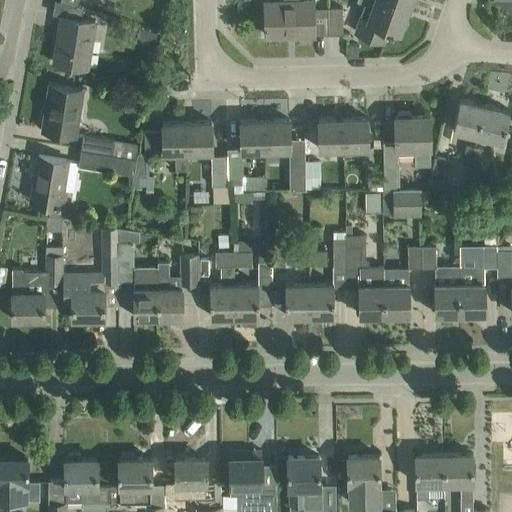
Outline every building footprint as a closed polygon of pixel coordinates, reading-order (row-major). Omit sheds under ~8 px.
[(313,0),(282,0),(283,0),(264,1),(265,24),(264,24),(264,28),(265,28),(266,35),(314,34),(313,0)] [(408,4),(398,0),(361,0),(372,4),(367,17),(361,15),(355,31),(383,41),(388,28),(392,29),(392,28),(399,30),(408,4)] [(328,7),(328,34),(342,33),(342,6),(328,7)] [(53,62),(73,65),(87,67),(95,20),(61,14),(53,62)] [(43,129),(62,133),(75,134),(82,88),(54,84),(49,111),(46,110),(43,129)] [(484,104),(459,98),(452,128),(477,134),(484,104)] [(509,109),(484,104),(477,134),(502,140),(509,109)] [(396,153),(413,153),(413,164),(430,164),(430,115),(395,116),(395,146),(396,146),(396,153)] [(343,147),(343,117),(318,118),(319,147),(343,147)] [(367,117),(343,117),(343,147),(368,146),(367,117)] [(265,119),(265,149),(266,160),(278,160),(278,149),(290,149),(289,118),(265,119)] [(241,150),(265,149),(265,119),(240,119),(241,150)] [(211,120),(187,121),(187,151),(212,150),(211,120)] [(187,151),(187,121),(162,121),(163,151),(176,151),(175,168),(187,168),(187,151)] [(146,148),(160,148),(159,129),(146,129),(146,148)] [(138,143),(83,134),(81,148),(136,156),(138,143)] [(466,143),(462,161),(470,163),(470,162),(474,145),(466,143)] [(482,147),(474,145),(470,162),(470,163),(469,170),(478,172),(482,147)] [(136,156),(81,148),(79,164),(134,172),(136,156)] [(62,188),(67,159),(39,154),(31,200),(44,203),(43,207),(64,211),(67,189),(62,188)] [(227,184),(226,154),(211,154),(212,184),(227,184)] [(239,154),(226,154),(227,184),(242,184),(242,174),(240,174),(239,154)] [(428,184),(443,189),(450,158),(434,154),(428,184)] [(306,157),(306,164),(307,184),(320,184),(319,175),(317,175),(316,157),(306,157)] [(305,189),(305,160),(289,160),(289,189),(305,189)] [(399,160),(384,161),(385,188),(400,187),(399,160)] [(142,174),(142,183),(154,183),(154,174),(142,174)] [(248,186),(265,187),(266,175),(249,174),(248,186)] [(367,175),(367,185),(382,185),(382,175),(367,175)] [(382,189),(382,213),(421,214),(421,186),(400,187),(385,188),(382,189)] [(380,210),(380,191),(365,191),(365,210),(380,210)] [(438,212),(453,213),(455,195),(439,193),(438,212)] [(48,216),(47,227),(63,228),(64,218),(48,216)] [(119,240),(119,226),(119,225),(102,225),(102,235),(103,269),(62,270),(62,281),(62,305),(63,305),(63,302),(72,302),(72,316),(104,316),(104,280),(118,280),(119,240)] [(139,240),(139,229),(119,226),(119,240),(133,240),(139,240)] [(346,266),(345,232),(345,230),(332,230),(333,267),(346,266)] [(352,232),(345,232),(346,266),(365,266),(365,232),(352,232)] [(234,264),(252,264),(251,239),(237,240),(238,250),(234,251),(234,264)] [(133,240),(119,240),(118,280),(134,280),(133,265),(133,240)] [(309,263),(308,249),(302,249),(302,240),(295,241),(296,249),(291,249),(291,264),(309,263)] [(497,243),(482,244),(482,266),(497,266),(497,248),(497,243)] [(62,281),(62,270),(62,263),(63,263),(62,245),(47,244),(47,254),(47,269),(22,270),(22,266),(11,266),(12,317),(44,317),(44,292),(47,291),(47,281),(62,281)] [(436,244),(421,244),(421,266),(435,266),(435,264),(436,264),(436,244)] [(511,246),(497,248),(497,266),(497,274),(511,274),(511,246)] [(327,248),(308,249),(309,263),(327,263),(327,248)] [(286,249),(273,250),(273,273),(286,273),(286,249)] [(235,283),(234,264),(234,251),(216,251),(215,264),(221,264),(221,283),(209,283),(210,315),(234,315),(234,283),(235,283)] [(199,253),(181,253),(181,282),(199,282),(199,253)] [(169,274),(169,260),(157,260),(157,264),(158,315),(182,315),(182,286),(176,286),(176,274),(169,274)] [(435,282),(434,282),(434,292),(435,312),(460,312),(459,263),(436,264),(435,264),(435,266),(435,282)] [(475,263),(459,263),(460,312),(461,312),(461,317),(476,317),(476,312),(485,312),(485,292),(484,281),(484,270),(475,270),(475,263)] [(134,280),(134,316),(158,315),(157,264),(133,265),(134,280)] [(384,313),(383,264),(368,264),(368,270),(359,270),(359,282),(359,313),(384,313)] [(384,264),(383,264),(384,313),(409,313),(408,269),(384,270),(384,264)] [(309,314),(309,282),(285,282),(285,314),(309,314)] [(333,282),(309,282),(309,314),(334,314),(333,282)] [(258,283),(235,283),(234,283),(234,315),(258,314),(258,283)] [(249,455),(249,449),(229,450),(230,493),(244,493),(244,500),(241,500),(240,511),(275,511),(276,487),(261,487),(261,483),(262,483),(261,455),(249,455)] [(119,485),(106,485),(106,500),(107,500),(120,500),(120,501),(150,501),(150,485),(151,485),(151,457),(135,457),(135,454),(132,451),(122,451),(119,454),(119,457),(119,485)] [(65,458),(65,479),(65,485),(81,485),(81,501),(106,501),(106,500),(106,485),(97,485),(97,457),(81,458),(81,454),(78,452),(69,452),(67,454),(67,458),(65,458)] [(472,452),(444,453),(444,482),(460,481),(460,497),(460,511),(488,511),(489,508),(473,508),(473,496),(473,481),(473,472),(472,452)] [(444,453),(415,453),(415,473),(416,482),(416,497),(429,497),(429,494),(445,493),(444,482),(444,453)] [(350,501),(379,501),(379,454),(347,454),(347,483),(350,483),(350,501)] [(287,455),(287,475),(288,485),(290,485),(290,504),(304,503),(304,507),(323,507),(322,483),(320,483),(319,455),(287,455)] [(0,498),(39,499),(39,477),(27,477),(27,457),(0,456),(0,498)] [(197,505),(205,505),(206,456),(175,457),(175,481),(164,481),(164,498),(193,497),(193,505),(197,505)] [(65,511),(65,485),(65,479),(49,479),(49,511),(65,511)]
